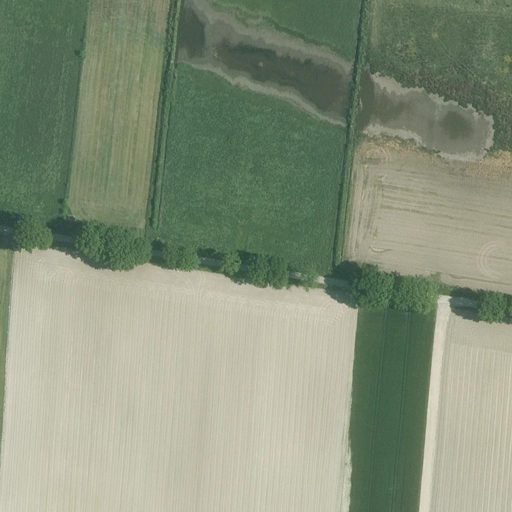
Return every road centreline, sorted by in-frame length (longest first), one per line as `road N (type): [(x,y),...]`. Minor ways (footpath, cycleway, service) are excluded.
road 1 (unclassified): [(511,305),(0,227)]
road 2 (track): [(445,295),(426,511)]
